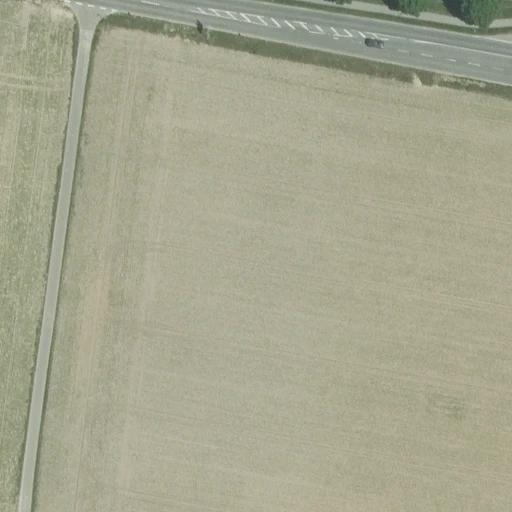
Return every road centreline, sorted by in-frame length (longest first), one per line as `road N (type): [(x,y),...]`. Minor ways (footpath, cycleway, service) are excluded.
road 1 (residential): [(91,0),(27,511)]
road 2 (secondary): [(105,0),(511,65)]
